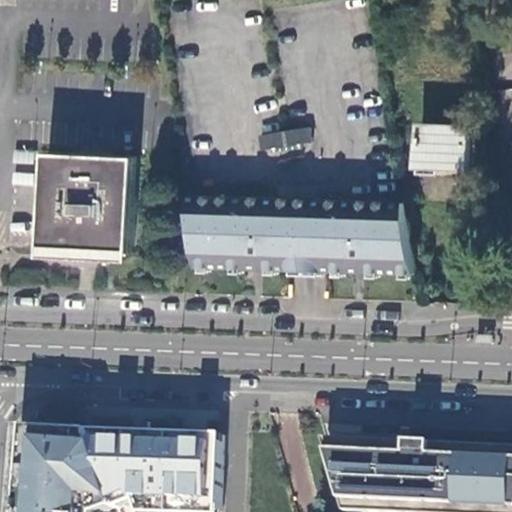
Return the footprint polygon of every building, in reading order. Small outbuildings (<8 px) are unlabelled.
[(511,76),(511,54),(500,54),(499,76),(511,76)] [(471,128),(422,123),(418,171),(436,173),(438,165),(469,167),(471,128)] [(312,126),(288,130),(290,147),(314,143),(312,126)] [(267,150),(290,147),(288,130),(264,134),(267,150)] [(139,157),(49,152),(44,247),(84,249),(93,250),(134,252),(139,157)] [(300,270),(310,270),(299,201),(290,201),(273,200),(193,196),(189,196),(199,266),(300,270)] [(309,202),(299,201),(310,270),(318,270),(418,274),(408,201),(320,202),(309,202)] [(96,433),(28,428),(23,511),(100,511),(101,502),(118,496),(96,433)] [(118,496),(122,508),(123,511),(223,511),(225,438),(96,433),(118,496)] [(511,511),(511,448),(325,439),(347,511),(511,511)] [(118,496),(101,502),(100,511),(110,511),(122,508),(118,496)]
